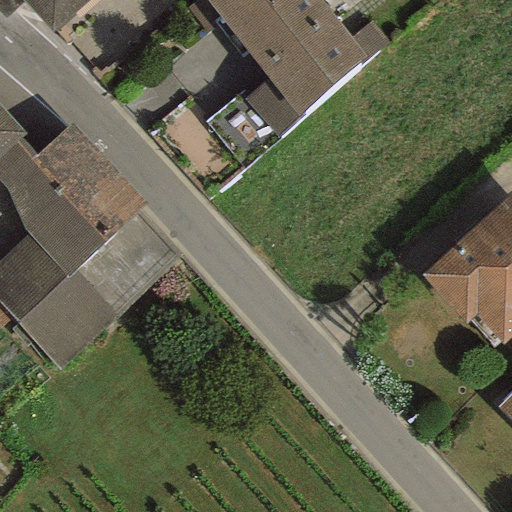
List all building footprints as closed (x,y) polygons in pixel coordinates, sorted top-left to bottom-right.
[(21,0),(51,33),(88,0),(21,0)] [(360,66),(387,43),(370,23),(351,38),(319,0),(195,0),(185,9),(205,34),(220,20),(266,79),(244,99),(276,139),(358,63),(360,66)] [(0,107),(0,155),(20,137),(24,134),(0,107)] [(34,155),(20,137),(0,155),(0,183),(7,192),(22,229),(27,234),(0,258),(0,305),(16,322),(73,271),(146,204),(71,125),(34,155)] [(501,344),(511,333),(511,191),(418,276),(464,327),(476,317),(501,344)] [(115,318),(73,271),(16,322),(58,371),(115,318)] [(511,392),(496,408),(511,423),(511,392)]
